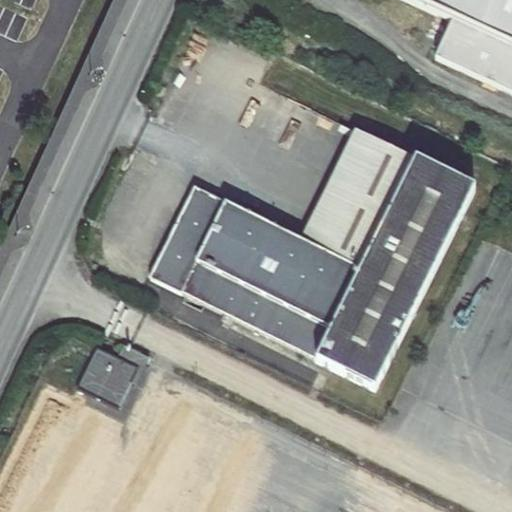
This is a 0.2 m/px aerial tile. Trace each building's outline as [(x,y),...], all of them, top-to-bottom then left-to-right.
[(511,0),(377,0),(450,35),(432,71),(511,109),(511,0)] [(362,272),(416,162),(362,135),(307,245),(362,272)] [(156,163),(134,152),(121,179),(143,190),(156,163)] [(362,272),(196,190),(151,280),(317,362),(317,364),(376,394),(476,192),(416,162),(362,272)] [(125,348),(118,361),(123,363),(130,351),(125,348)] [(120,411),(146,358),(130,351),(123,363),(118,361),(99,351),(79,391),(120,411)]
